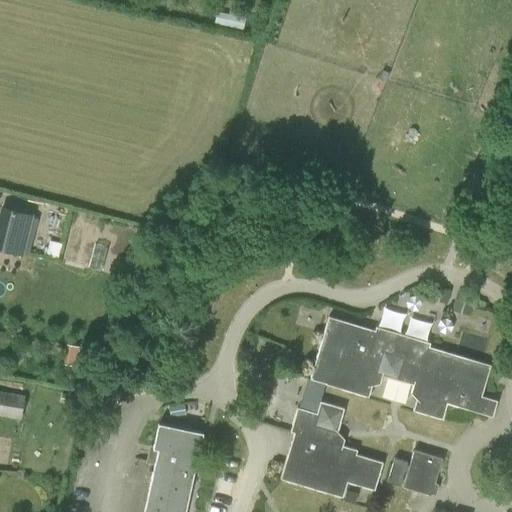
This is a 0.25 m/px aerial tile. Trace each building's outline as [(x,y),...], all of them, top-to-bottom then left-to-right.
[(216,11),(214,23),(242,29),(246,12),(229,8),(228,14),(216,11)] [(30,215),(1,208),(0,213),(0,249),(21,254),(30,215)] [(442,288),(434,286),(430,298),(439,300),(442,288)] [(471,304),(456,299),(453,310),(468,314),(471,304)] [(374,330),(328,316),(310,379),(368,396),(372,385),(380,383),(382,375),(413,384),(411,392),(416,398),(413,410),(442,419),(447,403),(492,416),(497,400),(481,395),(491,364),(429,346),(430,342),(376,326),(374,330)] [(83,348),(70,346),(67,362),(80,364),(83,348)] [(261,359),(248,355),(243,371),(256,375),(261,359)] [(25,395),(0,391),(0,416),(21,420),(25,395)] [(379,478),(378,477),(383,462),(356,454),(357,449),(343,445),(344,439),(337,431),(344,408),(320,401),(316,413),(297,407),(290,431),(294,432),(280,478),(343,497),(347,482),(375,490),(376,485),(383,487),(385,480),(392,482),(401,452),(387,448),(379,478)] [(185,511),(202,433),(158,423),(153,448),(158,449),(143,511),(185,511)] [(443,458),(414,449),(403,486),(432,495),(443,458)] [(347,491),(344,499),(354,502),(357,495),(347,491)]
